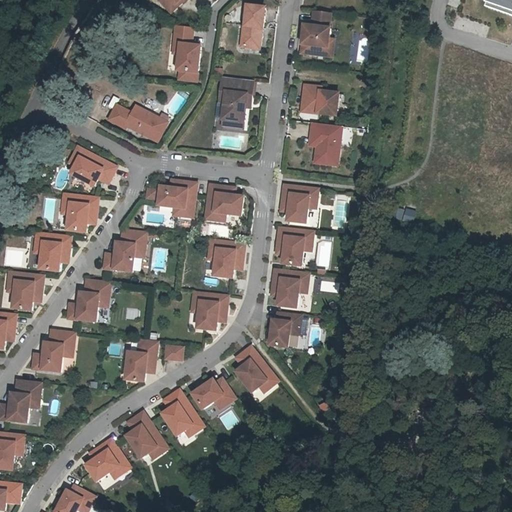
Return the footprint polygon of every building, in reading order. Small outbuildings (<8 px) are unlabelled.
[(159,0),(167,8),(174,2),(176,4),(180,0),(184,0),(187,2),(188,0),(159,0)] [(174,2),(167,8),(173,14),(187,2),(184,0),(180,0),(176,4),(174,2)] [(511,0),(482,0),(483,4),(511,13),(511,0)] [(265,7),(248,5),(245,25),(244,34),(247,34),(245,47),(260,48),(262,27),(263,27),(265,7)] [(331,14),(314,12),(313,27),(306,26),(302,53),(328,57),(331,29),(329,29),(331,14)] [(194,29),(177,27),(175,45),(182,46),(181,54),(179,71),(181,71),(180,80),(198,82),(202,47),(192,46),(194,29)] [(255,82),(224,78),(220,104),(226,105),(224,121),(245,123),(249,96),(253,96),(255,82)] [(322,88),(306,86),(303,106),(311,107),(310,110),(319,111),(319,114),(337,116),(340,94),(322,92),(322,88)] [(135,115),(119,107),(112,121),(128,129),(129,127),(159,143),(169,125),(168,124),(171,120),(164,116),(162,121),(138,108),(135,115)] [(245,123),(224,121),(223,127),(245,130),(245,123)] [(343,127),(313,123),(312,140),(319,140),(318,147),(316,163),(338,166),(343,127)] [(85,151),(79,148),(71,163),(77,167),(85,151)] [(118,168),(85,151),(73,175),(96,186),(100,179),(102,175),(111,180),(118,168)] [(102,175),(100,179),(109,184),(111,180),(102,175)] [(180,182),(172,181),(171,188),(179,189),(180,182)] [(171,188),(162,187),(161,204),(160,206),(177,208),(186,209),(186,217),(194,218),(198,184),(180,182),(179,189),(171,188)] [(230,188),(211,186),(207,219),(216,221),(217,212),(243,216),(245,197),(237,196),(229,195),(230,188)] [(319,190),(285,186),(283,205),(291,206),(290,212),(289,222),(307,225),(309,209),(312,209),(314,198),(318,199),(319,190)] [(238,189),(230,188),(229,195),(237,196),(238,189)] [(158,191),(149,190),(148,199),(157,199),(158,191)] [(100,199),(66,195),(64,204),(73,205),(72,215),(70,231),(88,233),(89,224),(90,217),(98,218),(100,199)] [(73,205),(64,204),(63,214),(72,215),(73,205)] [(186,209),(177,208),(176,216),(186,217),(186,209)] [(408,210),(406,223),(417,225),(419,212),(408,210)] [(227,214),(217,212),(216,221),(226,222),(227,214)] [(314,233),(280,229),(278,248),(286,249),(285,255),(284,265),(303,267),(304,251),(307,252),(308,241),(313,241),(314,233)] [(148,234),(124,231),(123,243),(118,243),(116,257),(107,256),(106,269),(134,272),(136,257),(138,246),(146,247),(148,234)] [(72,238),(38,234),(37,243),(45,244),(44,254),(42,270),(61,272),(62,263),(63,256),(70,257),(72,238)] [(246,245),(212,241),(211,250),(219,250),(218,260),(216,276),(234,278),(235,270),(236,263),(243,263),(246,245)] [(45,244),(37,243),(36,253),(44,254),(45,244)] [(136,257),(145,258),(146,247),(138,246),(136,257)] [(219,250),(211,250),(210,260),(218,260),(219,250)] [(243,263),(236,263),(235,270),(243,271),(243,263)] [(309,275),(275,271),(273,290),(281,291),(280,297),(279,308),(298,309),(299,293),(302,294),(303,283),(308,283),(309,275)] [(45,277),(11,273),(10,282),(18,283),(17,293),(15,309),(34,311),(35,302),(35,295),(43,296),(45,277)] [(111,284),(88,281),(86,294),(82,293),(80,307),(71,306),(70,319),(98,323),(100,307),(101,296),(110,298),(111,284)] [(18,283),(10,282),(9,292),(17,293),(18,283)] [(229,297),(195,293),(194,302),(202,303),(201,313),(199,329),(217,331),(219,315),(226,316),(229,297)] [(100,307),(109,309),(110,298),(101,296),(100,307)] [(202,303),(194,302),(193,312),(201,313),(202,303)] [(18,316),(0,313),(0,349),(6,350),(7,341),(8,334),(16,335),(18,316)] [(302,317),(279,314),(278,322),(274,321),(272,346),(289,348),(291,334),(295,335),(296,325),(301,325),(302,317)] [(226,316),(219,315),(218,322),(226,323),(226,316)] [(76,334),(53,331),(51,344),(46,343),(45,357),(36,356),(35,370),(63,373),(65,358),(66,347),(75,348),(76,334)] [(159,343),(141,341),(139,355),(131,353),(127,380),(146,382),(147,373),(147,368),(156,369),(159,343)] [(75,348),(66,347),(65,358),(74,359),(75,348)] [(185,349),(168,347),(167,360),(183,362),(185,349)] [(252,347),(241,356),(248,365),(244,368),(238,372),(254,393),(261,387),(275,376),(252,347)] [(241,356),(237,359),(244,368),(248,365),(241,356)] [(275,376),(261,387),(265,393),(279,382),(275,376)] [(237,399),(223,379),(217,384),(215,381),(194,395),(204,410),(216,402),(218,405),(226,399),(229,404),(237,399)] [(42,384),(18,382),(17,394),(12,393),(11,407),(2,406),(1,420),(29,423),(31,408),(32,397),(41,398),(42,384)] [(180,391),(169,399),(175,407),(171,410),(164,414),(179,436),(186,431),(201,421),(180,391)] [(32,397),(31,408),(39,409),(41,398),(32,397)] [(169,399),(165,401),(171,410),(175,407),(169,399)] [(226,399),(218,405),(221,410),(229,404),(226,399)] [(145,413),(133,420),(139,429),(135,432),(129,436),(143,457),(165,443),(145,413)] [(139,429),(133,420),(129,423),(135,432),(139,429)] [(201,421),(186,431),(190,437),(205,427),(201,421)] [(26,437),(0,433),(0,469),(14,471),(16,455),(17,445),(25,446),(26,437)] [(132,469),(113,440),(97,451),(102,458),(96,462),(88,467),(99,483),(112,474),(113,476),(122,469),(125,473),(132,469)] [(165,443),(150,453),(154,458),(169,449),(165,443)] [(17,445),(16,455),(24,455),(25,446),(17,445)] [(97,451),(92,455),(96,462),(102,458),(97,451)] [(122,469),(113,476),(116,480),(125,473),(122,469)] [(23,486),(0,483),(0,510),(6,511),(7,502),(21,504),(23,486)] [(96,498),(75,486),(71,493),(68,492),(57,511),(77,511),(79,510),(82,511),(87,503),(92,505),(96,498)] [(88,511),(92,505),(87,503),(82,511),(88,511)]
